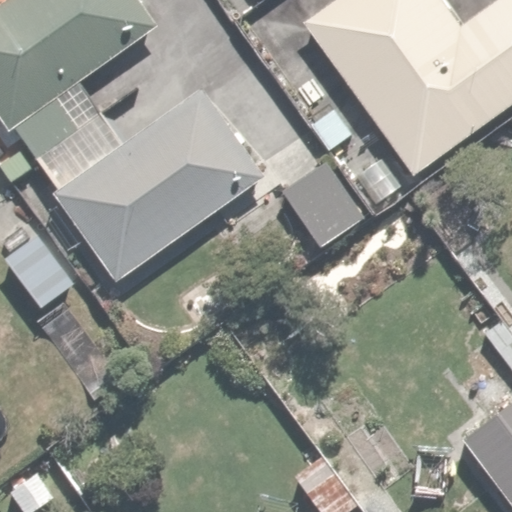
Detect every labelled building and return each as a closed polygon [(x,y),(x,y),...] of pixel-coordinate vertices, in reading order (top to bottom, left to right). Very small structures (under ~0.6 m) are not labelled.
[(151,18),(138,0),(7,0),(0,5),(0,116),(112,279),(264,174),(207,90),(127,145),(75,70),(151,18)] [(443,0),(331,0),(300,23),(414,175),(511,101),(511,0),(488,0),(459,22),(443,0)] [(78,272),(37,221),(0,251),(0,257),(38,304),(78,272)] [(511,511),(511,401),(457,440),(507,511),(511,511)] [(322,454),(293,476),(319,511),(340,511),(356,501),(322,454)]
